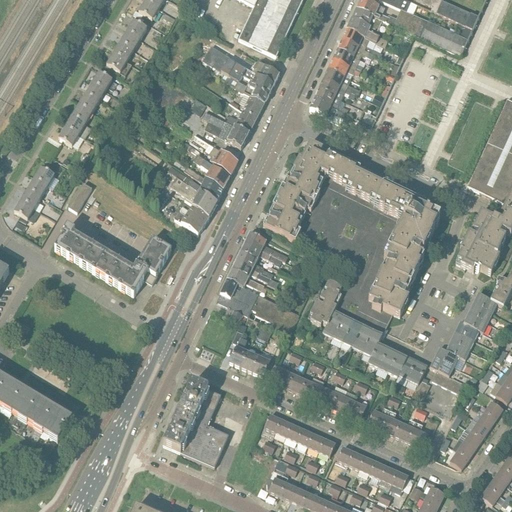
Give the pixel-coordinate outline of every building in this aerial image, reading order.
[(147,0),(145,4),(159,13),(166,1),(163,0),(147,0)] [(234,0),(254,10),(238,43),(276,61),(304,0),(234,0)] [(379,10),(377,9),(379,4),(370,0),(362,0),(361,2),(356,12),(381,24),(413,39),(414,39),(460,60),(461,61),(461,60),(462,60),(461,60),(461,59),(464,52),(465,52),(465,51),(464,51),(468,44),(468,45),(468,44),(469,45),(469,44),(468,44),(468,43),(406,15),(400,13),(396,22),(388,19),(387,20),(380,17),(379,20),(375,18),(379,10)] [(370,0),(379,4),(400,13),(406,15),(410,5),(398,0),(370,0)] [(411,0),(432,9),(430,14),(472,33),(477,20),(441,4),(432,0),(411,0)] [(159,13),(145,4),(138,15),(152,24),(159,13)] [(351,23),(370,31),(376,34),(381,24),(356,12),(351,23)] [(347,33),(369,43),(385,51),(388,44),(368,36),(370,31),(351,23),(347,33)] [(126,35),(140,43),(147,32),(133,24),(126,35)] [(342,43),(373,58),(375,59),(377,55),(366,50),(369,43),(347,33),(342,43)] [(120,46),(133,54),(140,43),(126,35),(120,46)] [(371,63),(373,58),(342,43),(338,53),(359,63),(361,58),(371,63)] [(113,57),(127,65),(133,54),(120,46),(113,57)] [(209,75),(235,92),(249,100),(264,107),(273,88),(251,76),(236,67),(205,49),(198,59),(206,63),(202,70),(209,75)] [(337,53),(332,63),(359,76),(360,76),(363,71),(356,68),(359,63),(338,53),(337,53)] [(127,65),(113,57),(106,68),(120,77),(127,65)] [(173,71),(178,75),(187,61),(181,57),(173,71)] [(362,83),(364,78),(332,63),(328,73),(344,81),(347,76),(362,83)] [(257,65),(251,75),(274,88),(279,78),(279,77),(278,77),(270,72),(257,65)] [(325,80),(323,83),(355,98),(356,98),(359,93),(348,88),(350,84),(350,83),(349,83),(344,81),(328,73),(325,80)] [(92,86),(106,95),(112,84),(98,75),(92,86)] [(323,83),(318,93),(341,103),(343,98),(353,103),(355,98),(323,83)] [(85,97),(99,106),(106,95),(92,86),(85,97)] [(318,93),(314,102),(341,115),(346,118),(348,113),(339,108),(341,104),(341,103),(318,93)] [(78,108),(92,117),(99,106),(85,97),(78,108)] [(242,115),(256,122),(264,107),(249,100),(242,115)] [(189,112),(199,119),(206,109),(195,102),(189,112)] [(314,102),(309,113),(310,113),(310,114),(313,116),(313,115),(320,118),(319,119),(322,120),(323,119),(332,124),(335,119),(344,123),(345,121),(346,118),(341,115),(314,102)] [(504,208),(511,191),(511,105),(506,103),(491,137),(467,190),(504,208)] [(72,119),(86,128),(92,117),(78,108),(72,119)] [(225,126),(249,137),(256,122),(242,115),(237,125),(229,120),(225,126)] [(248,139),(249,137),(225,126),(208,117),(204,125),(208,126),(204,134),(226,145),(226,146),(227,146),(241,153),(248,139)] [(65,130),(79,139),(86,128),(72,119),(65,130)] [(79,139),(65,130),(58,141),(72,150),(79,139)] [(301,235),(297,233),(305,216),(307,212),(311,214),(320,196),(318,195),(326,179),(328,180),(346,189),(345,192),(374,206),(373,208),(406,224),(404,228),(401,227),(384,262),(385,262),(383,267),(385,268),(368,302),(374,305),(371,310),(380,314),(382,312),(399,320),(408,303),(404,300),(406,296),(407,297),(415,279),(423,262),(418,260),(420,256),(422,257),(439,222),(426,215),(425,217),(421,215),(424,209),(416,205),(386,190),(387,188),(358,174),(359,172),(337,161),(337,160),(330,156),(310,146),(301,163),(299,162),(290,179),(286,177),(284,182),(286,183),(269,217),(267,216),(265,221),(266,222),(263,229),(274,235),(295,245),(301,235)] [(196,159),(199,154),(190,149),(187,153),(196,159)] [(208,159),(206,163),(212,167),(230,180),(238,166),(220,154),(213,151),(208,159)] [(204,181),(223,195),(228,185),(228,186),(230,182),(197,159),(193,165),(208,175),(204,181)] [(34,181),(48,190),(54,179),(40,170),(34,181)] [(220,201),(223,195),(204,181),(187,170),(184,174),(203,187),(202,188),(220,201)] [(220,201),(202,188),(201,192),(200,191),(200,189),(191,183),(192,183),(180,175),(177,180),(217,207),(220,201)] [(191,211),(208,223),(209,222),(217,207),(177,180),(170,190),(194,207),(191,211)] [(27,193),(41,201),(48,190),(34,181),(27,193)] [(68,212),(77,217),(92,192),(83,187),(68,212)] [(164,202),(167,196),(157,189),(153,195),(164,202)] [(504,242),(503,241),(504,237),(509,239),(511,233),(511,191),(504,208),(496,223),(480,215),(471,233),(473,234),(471,238),(468,236),(459,253),(461,254),(454,267),(472,275),(475,270),(490,278),(499,260),(496,259),(504,242)] [(20,204),(34,212),(41,201),(27,193),(20,204)] [(34,212),(20,204),(13,215),(28,224),(34,212)] [(198,239),(208,223),(191,211),(183,205),(180,210),(181,212),(174,223),(181,227),(198,239)] [(133,274),(132,274),(73,238),(74,235),(67,231),(63,236),(65,237),(54,254),(56,255),(56,254),(66,260),(66,261),(68,262),(69,262),(79,268),(81,269),(82,270),(92,275),(92,276),(95,278),(96,277),(105,283),(105,284),(107,285),(108,286),(108,285),(118,291),(118,292),(121,294),(121,293),(131,299),(133,301),(148,276),(155,280),(171,254),(152,243),(133,274)] [(282,264),(285,266),(287,261),(264,249),(266,245),(249,237),(245,246),(282,264)] [(245,246),(241,255),(257,263),(259,260),(273,266),(273,267),(279,271),(282,264),(245,246)] [(241,255),(236,265),(269,282),(270,282),(272,278),(263,273),(264,272),(255,268),(257,263),(241,255)] [(267,287),(269,282),(236,265),(232,274),(248,282),(250,278),(267,287)] [(0,286),(6,276),(9,277),(9,276),(0,270),(0,286)] [(238,289),(243,292),(246,288),(261,295),(264,289),(248,282),(232,274),(227,284),(238,289)] [(490,304),(497,308),(503,311),(511,292),(511,288),(506,286),(498,282),(496,286),(498,287),(490,304)] [(227,284),(220,298),(231,303),(238,289),(227,284)] [(333,314),(334,314),(343,295),(340,294),(341,291),(328,285),(324,293),(327,294),(324,298),(322,297),(318,307),(316,306),(307,323),(320,330),(322,326),(326,329),(333,314)] [(216,306),(228,312),(243,319),(247,321),(288,341),(299,319),(243,292),(238,289),(231,303),(220,298),(216,306)] [(492,317),(497,308),(490,304),(477,298),(473,308),(492,317)] [(487,327),(492,317),(473,308),(468,318),(487,327)] [(239,327),(243,319),(228,312),(224,320),(239,327)] [(322,337),(332,342),(343,319),(334,314),(333,314),(326,329),(322,337)] [(463,327),(479,335),(482,337),(487,327),(468,318),(463,327)] [(332,342),(342,346),(353,324),(343,319),(332,342)] [(350,354),(351,351),(363,328),(353,324),(342,346),(349,350),(348,353),(350,354)] [(474,345),(479,335),(463,327),(459,325),(454,335),(474,345)] [(259,335),(269,339),(272,334),(259,328),(256,334),(259,335)] [(351,351),(361,356),(372,333),(363,328),(351,351)] [(371,360),(378,348),(382,338),(372,333),(361,356),(371,360)] [(232,346),(237,349),(243,338),(237,335),(232,346)] [(267,345),(269,339),(259,335),(257,341),(267,345)] [(450,345),(469,355),(474,345),(454,335),(450,345)] [(446,354),(458,361),(464,364),(469,355),(450,345),(446,354)] [(367,367),(378,372),(387,352),(378,348),(371,360),(367,367)] [(228,366),(240,372),(248,355),(236,350),(228,366)] [(454,371),(458,361),(446,354),(439,351),(434,361),(454,371)] [(378,372),(387,376),(397,357),(387,352),(378,372)] [(499,358),(503,361),(507,356),(502,353),(499,358)] [(240,372),(252,376),(259,360),(248,355),(240,372)] [(288,364),(294,366),(297,357),(292,355),(288,364)] [(297,368),(299,368),(302,360),(297,357),(294,366),(293,367),(297,369),(297,368)] [(397,381),(398,380),(406,362),(397,357),(387,376),(397,381)] [(495,363),(499,367),(503,361),(499,358),(495,363)] [(259,360),(252,376),(263,381),(270,365),(259,360)] [(398,380),(408,384),(417,365),(407,360),(406,362),(398,380)] [(454,371),(434,361),(429,371),(436,374),(441,377),(446,379),(449,380),(454,371)] [(310,373),(315,376),(319,367),(314,365),(310,373)] [(417,365),(408,384),(417,389),(418,389),(420,384),(427,370),(417,365)] [(315,376),(320,378),(324,369),(319,367),(315,376)] [(271,386),(282,391),(290,373),(287,372),(286,375),(277,371),(271,386)] [(282,391),(293,396),(300,381),(301,378),(290,373),(282,391)] [(485,378),(490,381),(493,376),(488,373),(485,378)] [(436,386),(441,377),(436,374),(431,384),(436,386)] [(332,383),(337,385),(341,377),(336,375),(332,383)] [(337,385),(342,388),(346,379),(341,377),(337,385)] [(441,377),(436,386),(441,389),(446,379),(441,377)] [(483,396),(489,388),(486,386),(490,381),(485,378),(476,392),(483,396)] [(73,423),(43,405),(0,379),(0,410),(59,446),(73,423)] [(446,379),(441,389),(446,391),(451,381),(449,380),(446,379)] [(293,396),(304,401),(312,383),(306,380),(305,383),(300,381),(293,396)] [(502,390),(511,397),(511,382),(508,380),(502,390)] [(451,381),(446,391),(451,394),(456,383),(451,381)] [(304,401),(315,406),(322,391),(323,388),(312,383),(304,401)] [(456,383),(451,394),(456,396),(461,386),(456,383)] [(354,393),(359,395),(363,387),(358,384),(354,393)] [(418,389),(427,394),(430,389),(420,384),(418,389)] [(228,440),(207,431),(221,400),(190,386),(163,449),(214,472),(228,440)] [(461,386),(456,396),(461,399),(466,388),(461,386)] [(359,395),(364,397),(368,389),(363,387),(359,395)] [(337,389),(335,393),(356,401),(357,397),(337,389)] [(414,394),(425,399),(427,394),(418,389),(417,389),(414,394)] [(511,400),(511,397),(502,390),(495,400),(507,408),(511,400)] [(315,406),(326,410),(333,396),(322,391),(315,406)] [(412,398),(422,404),(425,399),(414,394),(412,398)] [(326,410),(337,415),(344,401),(333,396),(326,410)] [(422,404),(412,398),(409,403),(420,408),(422,404)] [(390,399),(389,403),(387,407),(392,410),(394,405),(395,401),(390,399)] [(467,405),(471,408),(475,402),(470,399),(467,405)] [(337,415),(348,420),(355,406),(344,401),(337,415)] [(392,410),(397,412),(399,408),(401,403),(395,401),(394,405),(392,410)] [(463,410),(468,413),(471,408),(467,405),(463,410)] [(355,406),(348,420),(359,425),(366,410),(355,406)] [(484,416),(496,424),(503,414),(491,406),(484,416)] [(413,419),(418,421),(420,417),(422,413),(417,411),(415,415),(413,419)] [(367,428),(381,434),(389,415),(383,412),(381,417),(373,414),(367,428)] [(418,421),(423,424),(425,419),(427,415),(422,413),(420,417),(418,421)] [(381,434),(394,440),(400,426),(393,423),(396,417),(389,415),(381,434)] [(477,426),(489,434),(496,424),(484,416),(477,426)] [(273,441),(275,437),(281,424),(270,419),(262,436),(273,441)] [(275,437),(286,442),(292,429),(281,424),(275,437)] [(394,440),(407,446),(416,427),(410,424),(407,429),(400,426),(394,440)] [(470,436),(482,444),(489,434),(477,426),(470,436)] [(416,427),(407,446),(421,452),(427,438),(420,435),(422,429),(416,427)] [(286,442),(296,447),(302,434),(292,429),(286,442)] [(296,447),(307,452),(313,439),(302,434),(296,447)] [(463,446),(475,454),(482,444),(470,436),(463,446)] [(307,452),(318,456),(324,444),(313,439),(307,452)] [(261,455),(266,457),(271,446),(266,444),(262,452),(261,455)] [(324,444),(318,456),(329,461),(335,448),(324,444)] [(271,456),(272,457),(276,448),(271,446),(266,457),(270,459),(271,456)] [(456,456),(468,464),(475,454),(463,446),(456,456)] [(337,465),(347,470),(353,457),(342,452),(337,465)] [(283,462),(288,464),(292,456),(287,454),(283,462)] [(288,464),(294,467),(297,458),(292,456),(288,464)] [(468,464),(456,456),(449,466),(461,474),(468,464)] [(347,470),(358,475),(364,461),(353,457),(347,470)] [(358,475),(369,480),(375,466),(364,461),(358,475)] [(501,472),(511,479),(511,464),(508,461),(501,472)] [(305,472),(310,474),(314,466),(309,463),(305,472)] [(310,474),(315,476),(319,468),(314,466),(310,474)] [(369,480),(380,484),(386,471),(375,466),(369,480)] [(285,475),(290,477),(293,469),(288,467),(285,475)] [(290,477),(295,480),(298,471),(293,469),(290,477)] [(380,484),(391,489),(397,476),(386,471),(380,484)] [(506,490),(511,481),(511,479),(501,472),(494,482),(506,490)] [(306,485),(311,487),(315,479),(310,476),(306,485)] [(397,476),(391,489),(402,494),(408,481),(397,476)] [(335,485),(340,488),(344,479),(338,477),(335,485)] [(270,478),(264,493),(268,495),(274,482),(275,480),(270,478)] [(311,487),(316,489),(320,481),(315,479),(311,487)] [(340,488),(345,490),(349,481),(344,479),(340,488)] [(268,495),(279,500),(285,487),(274,482),(268,495)] [(487,492),(499,500),(506,490),(494,482),(487,492)] [(328,495),(333,497),(336,488),(331,486),(328,495)] [(356,495),(361,497),(365,488),(360,486),(356,495)] [(279,500),(290,505),(296,492),(285,487),(279,500)] [(333,497),(338,499),(341,491),(336,488),(333,497)] [(361,497),(366,499),(370,491),(365,488),(361,497)] [(412,496),(419,499),(422,494),(414,491),(412,496)] [(425,502),(439,509),(444,498),(431,491),(425,502)] [(290,505),(301,510),(307,496),(296,492),(290,505)] [(499,500),(487,492),(480,502),(492,510),(499,500)] [(301,510),(306,511),(312,511),(318,501),(307,496),(301,510)] [(349,504),(354,506),(358,498),(353,496),(349,504)] [(380,508),(382,509),(387,498),(382,496),(377,507),(380,508)] [(409,501),(417,504),(419,499),(412,496),(409,501)] [(354,506),(359,509),(363,500),(358,498),(354,506)] [(387,498),(382,509),(385,510),(384,511),(386,511),(388,509),(392,500),(387,498)] [(312,511),(325,511),(329,506),(318,501),(312,511)] [(420,511),(437,511),(439,509),(425,502),(420,511)] [(500,508),(505,511),(509,506),(504,503),(500,508)]
